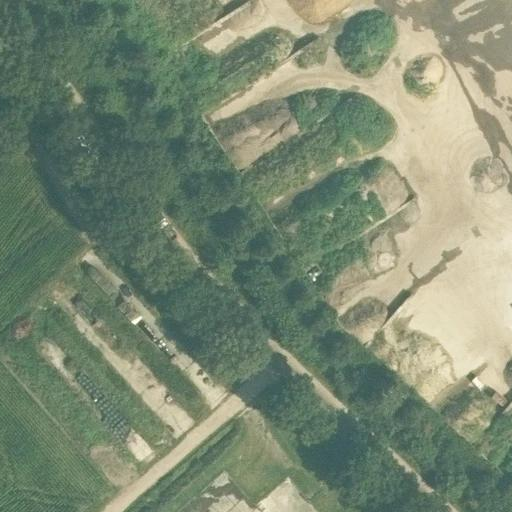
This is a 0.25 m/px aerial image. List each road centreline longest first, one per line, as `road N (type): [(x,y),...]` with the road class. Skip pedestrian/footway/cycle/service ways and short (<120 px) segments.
road 1 (unclassified): [(429,511),(272,370),(113,195),(1,0)]
road 2 (track): [(107,511),(272,370)]
